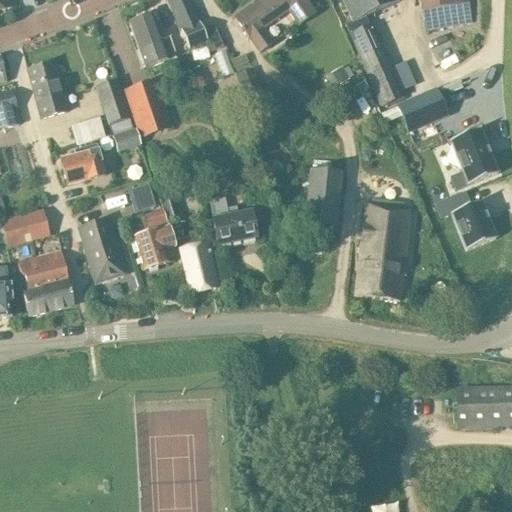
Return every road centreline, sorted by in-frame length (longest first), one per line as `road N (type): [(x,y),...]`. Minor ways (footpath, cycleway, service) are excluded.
road 1 (tertiary): [(0,346),(264,322),(440,346),(511,328)]
road 2 (residential): [(81,305),(4,37)]
road 3 (track): [(313,495),(264,322)]
